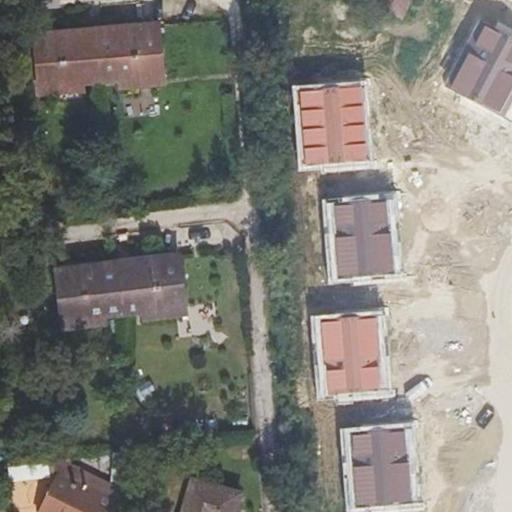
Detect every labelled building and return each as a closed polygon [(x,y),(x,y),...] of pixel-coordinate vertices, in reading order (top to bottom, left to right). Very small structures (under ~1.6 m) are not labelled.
[(359,0),(377,9),(379,6),(403,19),(413,0),(359,0)] [(511,38),(481,22),(447,87),(499,114),(511,89),(511,38)] [(101,83),(117,81),(163,78),(158,25),(96,30),(101,83)] [(85,84),(101,83),(96,30),(35,35),(39,88),(85,84)] [(163,78),(117,81),(118,91),(163,87),(163,78)] [(86,94),(85,84),(39,88),(40,97),(86,94)] [(299,92),(305,164),(368,159),(362,87),(299,92)] [(333,205),(339,278),(393,273),(387,200),(333,205)] [(117,263),(123,316),(140,313),(185,308),(179,255),(117,263)] [(62,323),(106,318),(123,316),(117,263),(56,270),(62,323)] [(185,308),(140,313),(141,323),(186,317),(185,308)] [(108,327),(106,318),(62,323),(64,332),(108,327)] [(376,319),(322,323),(326,395),(380,392),(376,319)] [(350,434),(356,506),(410,501),(404,429),(350,434)] [(83,489),(89,477),(68,466),(62,478),(59,476),(41,511),(113,511),(117,506),(83,489)] [(192,480),(182,511),(190,511),(199,482),(192,480)] [(190,511),(235,511),(241,494),(199,482),(190,511)]
